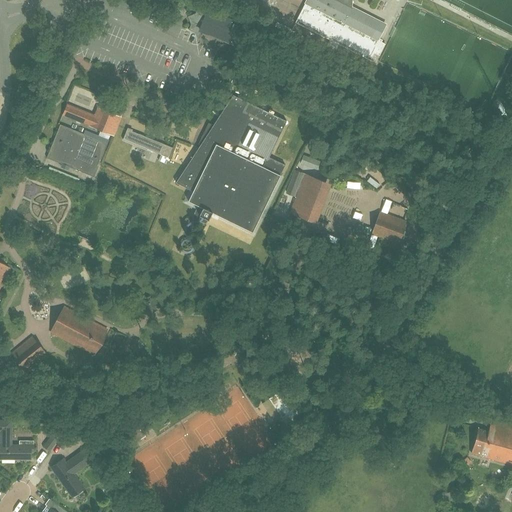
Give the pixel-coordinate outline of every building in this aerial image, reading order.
[(379,37),(386,24),(351,7),(351,0),(306,0),(304,5),(295,22),(330,39),(327,45),(327,46),(335,51),(339,44),(371,60),(374,53),(379,55),(385,43),(381,42),(382,39),(379,38),(379,37)] [(234,43),(242,23),(208,9),(207,9),(198,5),(195,13),(187,16),(190,24),(188,29),(196,32),(199,31),(200,29),(234,43)] [(203,138),(201,144),(176,182),(193,191),(188,201),(198,205),(192,217),(206,224),(212,212),(252,232),(285,165),(269,157),(286,121),(233,95),(212,127),(209,125),(203,138)] [(67,104),(62,115),(113,135),(120,117),(97,108),(94,115),(67,104)] [(84,134),(69,128),(60,124),(47,158),(94,177),(109,140),(86,130),(84,134)] [(126,130),(123,139),(125,140),(142,146),(161,154),(158,161),(166,164),(168,157),(173,147),(172,147),(164,144),(146,137),(132,131),(127,129),(126,130)] [(320,162),(303,156),(300,163),(317,169),(320,162)] [(299,190),(305,175),(295,171),(290,186),(299,190)] [(291,213),(308,219),(322,181),(305,174),(305,175),(299,190),(291,213)] [(402,220),(380,212),(372,234),(382,237),(397,243),(405,221),(402,220)] [(273,256),(263,276),(272,280),(281,260),(273,256)] [(0,263),(0,285),(9,268),(0,263)] [(145,297),(147,302),(145,302),(148,312),(156,310),(153,300),(151,301),(149,296),(145,297)] [(65,307),(51,332),(93,354),(107,329),(65,307)] [(46,355),(32,337),(12,353),(27,371),(46,355)] [(127,363),(131,376),(144,373),(141,359),(127,363)] [(102,383),(93,388),(96,393),(105,388),(102,383)] [(284,388),(269,398),(288,426),(303,416),(296,406),(303,401),(297,393),(291,398),(284,388)] [(34,441),(32,441),(20,441),(20,444),(12,444),(12,420),(0,420),(0,431),(0,432),(0,445),(0,444),(0,459),(31,460),(31,452),(34,452),(34,441)] [(488,431),(478,428),(472,453),(511,464),(511,425),(492,420),(488,431)] [(70,425),(66,430),(56,444),(64,449),(77,431),(78,430),(70,425)] [(141,430),(141,431),(139,428),(132,434),(133,436),(132,436),(136,442),(146,436),(141,430)] [(54,431),(43,446),(50,452),(61,436),(54,431)] [(89,447),(84,451),(66,463),(64,459),(51,468),(73,497),(85,489),(74,474),(97,458),(89,447)] [(42,511),(68,511),(56,503),(48,511),(42,511)]
